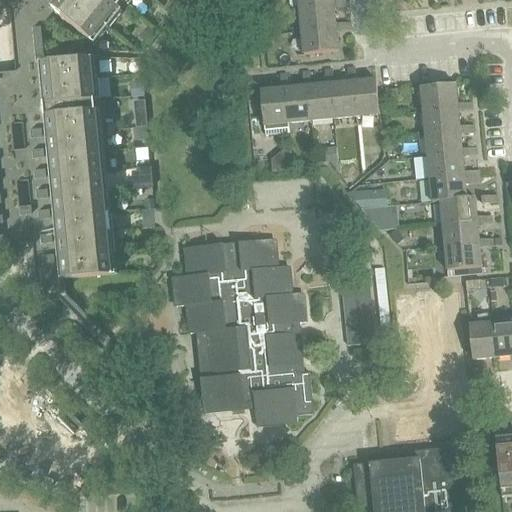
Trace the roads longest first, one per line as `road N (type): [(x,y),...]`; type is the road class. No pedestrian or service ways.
road 1 (residential): [(312,503),(214,511),(0,306)]
road 2 (residential): [(312,503),(309,458),(348,418),(420,412),(471,389),(511,385)]
road 3 (residential): [(511,83),(507,42),(389,55),(370,40),(367,0)]
